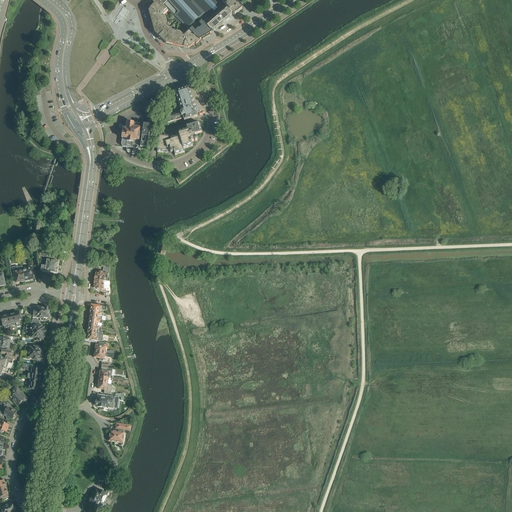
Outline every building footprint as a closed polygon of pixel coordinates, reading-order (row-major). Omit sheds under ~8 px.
[(149,11),(150,15),(153,26),(165,22),(164,19),(163,19),(163,17),(162,17),(161,15),(167,9),(157,0),(156,0),(153,3),(155,4),(150,9),(150,10),(149,11)] [(157,0),(167,9),(168,10),(174,15),(176,18),(177,18),(178,20),(179,20),(180,21),(180,22),(183,24),(189,31),(199,40),(201,39),(202,40),(210,36),(209,35),(212,33),(212,32),(209,29),(202,21),(208,16),(209,18),(226,7),(222,3),(219,0),(157,0)] [(233,0),(225,0),(222,3),(226,7),(227,7),(233,14),(233,15),(234,14),(235,15),(236,13),(237,13),(240,11),(242,9),(235,1),(234,1),(233,0)] [(208,16),(202,21),(209,29),(212,32),(219,26),(233,14),(227,7),(226,7),(209,18),(208,16)] [(165,22),(153,26),(155,33),(159,36),(159,37),(162,39),(166,43),(173,45),(176,33),(172,32),(166,27),(165,22)] [(176,33),(173,45),(184,47),(183,48),(187,49),(188,48),(189,48),(194,43),(196,44),(199,40),(189,31),(184,37),(182,36),(182,35),(180,35),(180,34),(176,33)] [(180,113),(166,117),(168,124),(183,119),(184,121),(198,116),(189,87),(182,89),(182,87),(178,89),(178,90),(175,91),(181,113),(180,113)] [(121,144),(121,145),(122,145),(122,146),(122,147),(123,147),(124,147),(126,148),(133,149),(135,149),(136,149),(137,148),(138,147),(138,146),(138,144),(141,145),(140,146),(140,147),(147,148),(147,147),(150,125),(141,124),(140,124),(138,124),(138,123),(137,123),(129,122),(127,122),(127,124),(127,126),(123,125),(123,128),(123,129),(122,138),(122,143),(121,144)] [(194,135),(197,134),(202,132),(199,123),(186,127),(187,130),(178,133),(179,137),(170,139),(170,140),(169,140),(169,137),(159,136),(157,152),(167,153),(168,151),(169,151),(170,152),(170,153),(171,153),(172,153),(173,152),(173,151),(175,155),(184,152),(184,149),(193,146),(191,142),(194,141),(193,140),(194,140),(194,141),(195,141),(196,141),(197,141),(197,140),(197,139),(197,138),(196,138),(195,138),(194,135)] [(42,271),(57,274),(58,268),(59,262),(58,262),(58,259),(59,259),(61,258),(62,253),(60,252),(56,251),(53,252),(53,251),(49,250),(48,249),(46,248),(45,249),(42,249),(40,250),(40,255),(41,256),(40,263),(47,264),(46,267),(43,266),(42,271)] [(16,283),(21,282),(22,282),(25,282),(23,270),(22,266),(18,267),(18,266),(10,268),(11,276),(15,275),(16,283)] [(25,282),(28,281),(29,280),(33,279),(32,271),(34,271),(33,266),(28,267),(29,269),(23,270),(25,282)] [(94,277),(94,278),(94,279),(94,280),(107,282),(110,282),(110,278),(108,278),(109,274),(103,273),(103,272),(99,271),(99,272),(96,272),(95,276),(94,277)] [(94,281),(93,283),(94,284),(94,288),(96,288),(96,289),(100,289),(103,289),(106,290),(106,286),(107,282),(94,280),(94,281)] [(90,311),(90,312),(104,314),(104,313),(101,313),(101,309),(106,310),(106,307),(91,305),(91,308),(90,308),(89,310),(90,311)] [(34,309),(33,316),(38,317),(38,318),(40,318),(43,319),(43,320),(46,321),(47,321),(47,320),(48,320),(48,319),(48,318),(49,318),(49,317),(50,317),(50,316),(50,315),(50,314),(49,314),(50,308),(45,307),(44,308),(44,309),(40,309),(39,308),(38,307),(37,308),(37,309),(34,309)] [(13,313),(8,314),(11,324),(11,327),(12,327),(11,325),(16,324),(16,326),(20,325),(20,322),(19,320),(20,319),(21,319),(20,317),(21,316),(20,312),(14,314),(13,313)] [(103,316),(104,314),(90,312),(91,312),(90,315),(89,316),(89,317),(90,318),(90,319),(103,320),(102,320),(103,316)] [(0,319),(0,320),(1,320),(2,320),(3,326),(4,327),(5,328),(11,327),(11,324),(8,314),(2,316),(2,317),(1,317),(0,317),(0,319)] [(104,321),(103,320),(90,319),(89,322),(88,322),(88,324),(89,325),(89,326),(108,328),(97,327),(98,323),(104,324),(104,321)] [(27,325),(26,329),(30,330),(30,334),(31,334),(31,338),(35,338),(37,338),(37,341),(42,341),(45,342),(46,335),(47,334),(48,334),(48,331),(48,330),(47,330),(44,329),(44,328),(42,327),(42,326),(39,326),(40,323),(40,322),(33,321),(32,322),(32,326),(27,325)] [(88,333),(99,334),(101,334),(101,330),(107,331),(108,328),(89,326),(89,329),(87,329),(87,331),(88,332),(88,333)] [(99,338),(99,334),(88,333),(89,333),(87,334),(87,336),(88,337),(88,340),(98,341),(100,341),(100,338),(99,338)] [(3,338),(0,338),(0,343),(9,345),(10,342),(12,341),(14,337),(4,335),(3,338)] [(9,348),(9,345),(0,343),(0,349),(2,350),(1,353),(12,354),(12,349),(9,348)] [(95,346),(95,349),(96,349),(95,351),(109,353),(110,351),(107,351),(105,351),(106,347),(103,346),(99,346),(96,345),(96,346),(95,346)] [(27,351),(27,354),(27,357),(34,358),(33,360),(37,360),(37,362),(42,363),(42,359),(43,359),(44,358),(44,356),(44,354),(43,354),(43,350),(39,349),(39,348),(34,347),(26,346),(25,351),(27,351)] [(94,354),(94,356),(94,357),(94,358),(100,358),(100,361),(103,361),(104,355),(109,356),(108,357),(113,358),(114,354),(111,354),(109,353),(95,351),(95,354),(94,354)] [(0,366),(4,368),(6,369),(8,364),(9,362),(12,363),(13,359),(6,356),(5,359),(0,356),(0,366)] [(0,375),(1,376),(3,372),(8,373),(9,370),(6,369),(4,368),(0,366),(0,375)] [(99,372),(99,373),(100,374),(100,377),(112,379),(113,378),(113,376),(112,376),(113,369),(109,369),(102,367),(101,371),(100,371),(99,372)] [(29,374),(28,378),(40,380),(41,375),(40,375),(41,370),(32,369),(31,371),(30,371),(30,374),(29,374)] [(40,385),(40,380),(28,378),(28,379),(30,379),(30,385),(28,385),(27,389),(30,392),(33,392),(33,393),(38,393),(39,384),(40,385)] [(97,386),(97,387),(98,388),(98,389),(104,390),(104,394),(111,395),(112,385),(111,385),(112,385),(99,383),(99,386),(97,386)] [(28,399),(26,397),(19,391),(21,389),(18,386),(8,397),(11,400),(11,399),(18,406),(22,402),(23,403),(28,399)] [(97,400),(96,405),(97,406),(97,407),(104,408),(104,406),(108,407),(108,408),(113,409),(114,402),(118,403),(118,397),(99,394),(99,398),(98,397),(98,400),(97,400)] [(0,396),(0,401),(3,403),(2,405),(3,405),(2,406),(0,410),(0,411),(4,414),(3,415),(7,417),(7,418),(10,420),(11,418),(12,419),(13,418),(14,418),(15,416),(15,415),(15,414),(17,412),(15,411),(11,409),(5,406),(8,402),(4,399),(0,396)] [(0,431),(1,432),(1,431),(6,433),(9,425),(0,422),(0,431)] [(124,433),(123,433),(123,430),(127,430),(128,425),(117,424),(116,429),(116,432),(111,431),(109,441),(122,443),(124,433)] [(0,499),(7,497),(8,497),(8,495),(6,488),(0,489),(0,499)] [(92,495),(91,497),(101,502),(104,495),(107,496),(108,494),(108,493),(109,491),(107,490),(106,492),(100,490),(99,489),(98,491),(96,490),(94,494),(93,493),(92,495)] [(89,498),(88,500),(89,502),(89,503),(92,504),(91,506),(95,507),(95,508),(96,509),(97,508),(98,509),(99,507),(104,509),(105,510),(107,506),(106,505),(105,505),(106,504),(104,503),(101,502),(91,497),(91,498),(89,498)] [(0,506),(0,509),(1,511),(15,511),(12,503),(3,506),(2,508),(0,506)]
